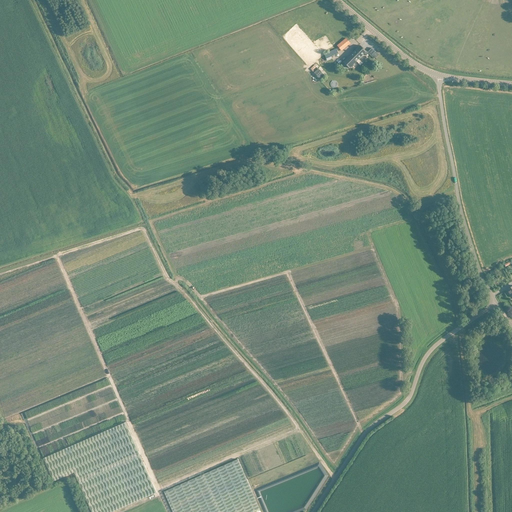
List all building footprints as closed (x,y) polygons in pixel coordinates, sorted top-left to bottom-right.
[(347,38),(338,45),(341,50),(350,43),(347,38)] [(366,51),(366,52),(360,46),(343,63),(348,69),(364,53),(366,56),(368,53),(374,59),(378,55),(372,48),(367,52),(366,51)] [(337,54),(335,50),(322,55),(328,67),(333,64),(330,58),(337,54)] [(324,76),(318,69),(313,73),(320,80),(324,76)] [(108,374),(27,422),(35,436),(36,430),(40,436),(43,434),(43,435),(49,440),(49,445),(41,444),(45,451),(79,431),(79,426),(84,426),(82,421),(79,424),(70,423),(69,436),(66,432),(60,439),(61,422),(88,406),(90,408),(91,400),(115,386),(108,374)] [(128,424),(43,461),(53,486),(77,476),(92,511),(117,511),(158,494),(128,424)] [(260,511),(238,459),(164,492),(172,511),(260,511)]
